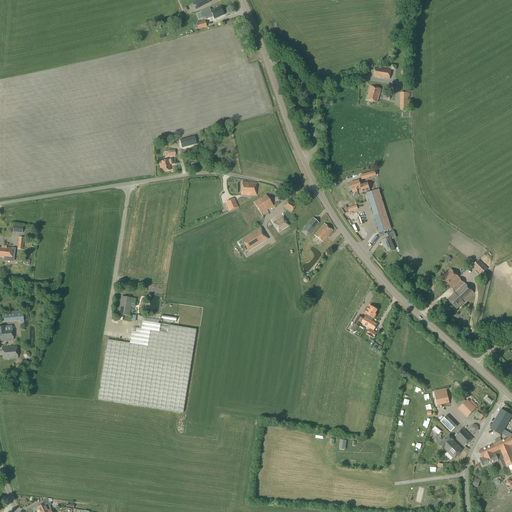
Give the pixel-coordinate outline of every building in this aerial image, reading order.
[(196,10),(210,2),(208,0),(199,0),(193,4),(196,10)] [(210,9),(201,13),(203,19),(205,18),(206,19),(206,20),(213,17),(214,18),(223,15),(219,7),(218,8),(211,11),(210,9)] [(198,30),(207,27),(205,21),(196,23),(198,30)] [(375,68),(374,76),(389,79),(390,71),(375,68)] [(377,103),(381,89),(370,86),(366,100),(377,103)] [(408,93),(400,93),(400,110),(408,110),(408,97),(410,97),(410,93),(408,93)] [(180,140),(182,148),(196,144),(194,136),(180,140)] [(172,146),(171,145),(166,146),(168,156),(176,155),(174,146),(172,146)] [(172,159),(169,160),(160,161),(161,171),(170,169),(170,165),(173,164),(172,159)] [(376,176),(374,171),(360,175),(362,180),(376,176)] [(357,186),(362,184),(361,181),(359,182),(359,181),(350,183),(353,193),(357,191),(356,189),(358,189),(357,186)] [(256,195),(257,183),(242,182),(241,195),(256,195)] [(362,192),(369,190),(367,183),(362,184),(357,186),(358,189),(360,188),(362,192)] [(380,232),(391,229),(379,190),(367,193),(378,229),(379,228),(380,232)] [(261,214),(273,206),(266,195),(261,198),(254,203),(261,214)] [(229,211),(238,208),(234,199),(225,202),(229,211)] [(291,213),(296,205),(289,200),(283,208),(291,213)] [(278,232),(289,225),(283,216),(272,223),(278,232)] [(303,229),(309,234),(318,223),(313,218),(303,229)] [(322,242),(332,231),(324,224),(314,236),(322,242)] [(249,251),(265,240),(259,230),(242,240),(249,251)] [(384,245),(387,252),(394,249),(390,238),(391,237),(392,239),(396,237),(393,231),(384,235),(386,239),(381,241),(383,245),(384,245)] [(1,248),(0,247),(0,256),(3,257),(3,258),(4,258),(3,260),(13,262),(15,249),(4,248),(4,247),(1,247),(1,248)] [(478,260),(472,266),(481,274),(486,269),(478,260)] [(449,287),(459,277),(451,269),(441,279),(449,287)] [(464,302),(474,293),(459,277),(449,287),(454,293),(448,300),(457,309),(464,303),(464,302)] [(122,297),(119,311),(126,312),(125,315),(128,315),(130,304),(135,304),(136,299),(131,298),(122,297)] [(365,317),(365,318),(369,320),(369,319),(370,318),(371,319),(372,319),(373,318),(373,319),(376,315),(375,314),(377,310),(369,305),(364,313),(367,315),(365,318),(365,317)] [(24,321),(23,313),(22,310),(10,311),(11,314),(0,315),(1,323),(19,321),(19,324),(24,324),(24,321)] [(358,327),(363,319),(358,316),(353,324),(358,327)] [(372,319),(371,319),(370,318),(369,319),(369,320),(365,318),(362,323),(373,330),(377,325),(371,321),(372,319)] [(185,412),(196,328),(142,320),(141,328),(137,328),(136,334),(132,333),(130,343),(108,340),(100,400),(185,412)] [(0,340),(13,340),(12,326),(0,326),(0,340)] [(370,329),(366,334),(371,337),(373,338),(374,339),(377,334),(370,329)] [(3,360),(18,358),(17,346),(2,348),(3,360)] [(437,405),(449,403),(446,389),(434,392),(437,405)] [(458,409),(467,417),(476,408),(467,400),(458,409)] [(496,443),(479,451),(482,458),(480,459),(483,466),(485,465),(498,460),(503,458),(503,459),(498,461),(502,470),(507,468),(507,467),(511,464),(511,424),(510,426),(511,427),(511,436),(503,431),(511,415),(502,409),(490,430),(500,436),(501,435),(507,439),(501,441),(500,438),(495,440),(496,443)] [(451,433),(457,427),(446,416),(440,422),(451,433)] [(465,446),(472,438),(462,428),(455,436),(465,446)] [(454,459),(462,450),(455,443),(453,441),(449,436),(439,446),(444,450),(445,450),(454,459)] [(46,511),(50,510),(51,511),(51,510),(50,507),(51,504),(50,502),(53,501),(51,499),(47,498),(47,499),(42,501),(44,504),(37,507),(39,511),(46,511)]
